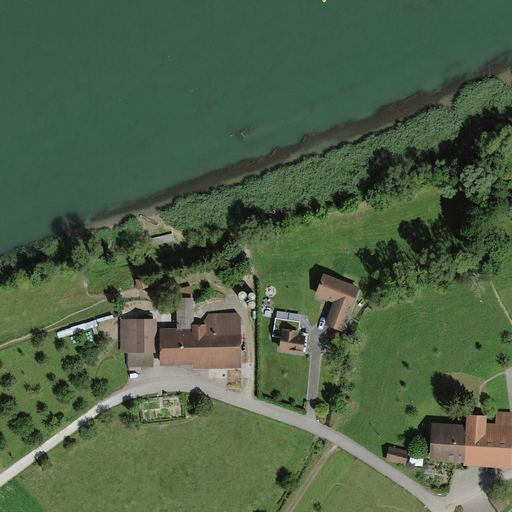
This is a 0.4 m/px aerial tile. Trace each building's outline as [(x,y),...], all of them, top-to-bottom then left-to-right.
[(356,288),(323,276),(316,294),(333,301),(325,320),(341,326),(356,288)] [(299,320),(274,318),(272,335),(278,335),(277,349),(301,352),(303,332),(298,332),(299,320)] [(118,353),(153,352),(152,319),(117,320),(118,353)] [(155,327),(156,365),(240,362),(239,324),(155,327)] [(429,425),(428,460),(509,461),(509,426),(482,426),(482,416),(465,416),(465,426),(429,425)]
